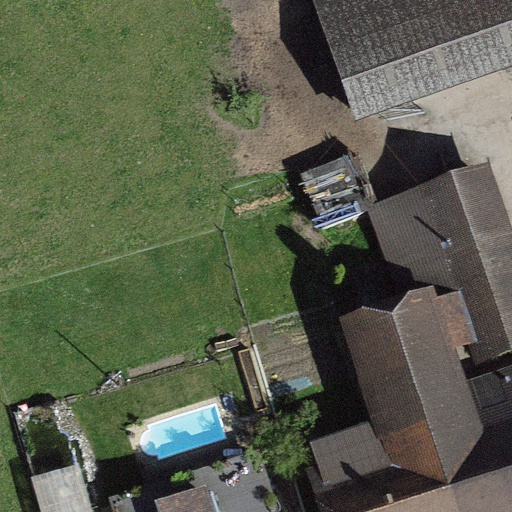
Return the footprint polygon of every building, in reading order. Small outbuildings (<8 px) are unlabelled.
[(346,88),(511,30),(511,0),(343,0),(319,9),(346,88)] [(323,229),(379,208),(358,155),(302,176),(323,229)] [(483,363),(511,353),(511,259),(485,182),(428,202),(483,363)] [(400,321),(381,264),(348,276),(367,332),(354,336),(384,430),(319,452),(338,511),(511,511),(511,374),(456,393),(428,311),(400,321)] [(273,511),(258,461),(199,479),(205,498),(159,511),(273,511)]
